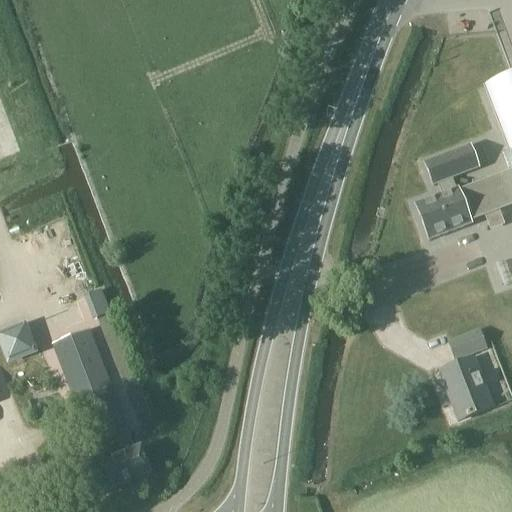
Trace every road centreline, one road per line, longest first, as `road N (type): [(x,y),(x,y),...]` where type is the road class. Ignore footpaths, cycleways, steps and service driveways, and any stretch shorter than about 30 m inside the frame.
road 1 (primary): [(296,298),(340,137),(394,0)]
road 2 (primary): [(296,298),(265,345),(239,511)]
road 3 (primary): [(278,511),(296,298)]
